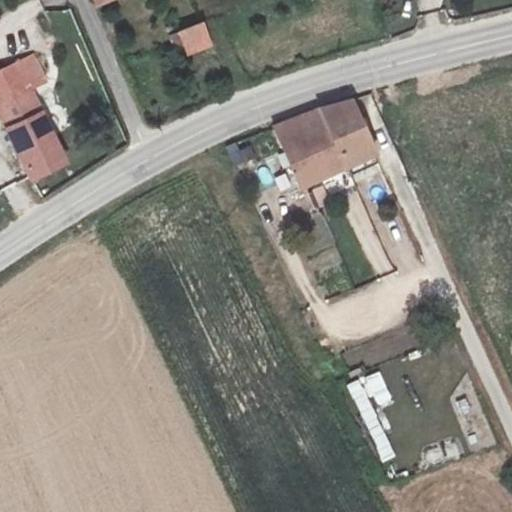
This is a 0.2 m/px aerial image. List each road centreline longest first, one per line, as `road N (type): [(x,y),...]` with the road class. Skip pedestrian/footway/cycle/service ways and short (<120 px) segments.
road 1 (secondary): [(511,37),(356,77),(147,154)]
road 2 (unclassified): [(413,197),(511,421)]
road 3 (secondary): [(147,154),(0,257)]
road 4 (unclassified): [(147,154),(79,0)]
road 5 (unknown): [(356,77),(413,197)]
